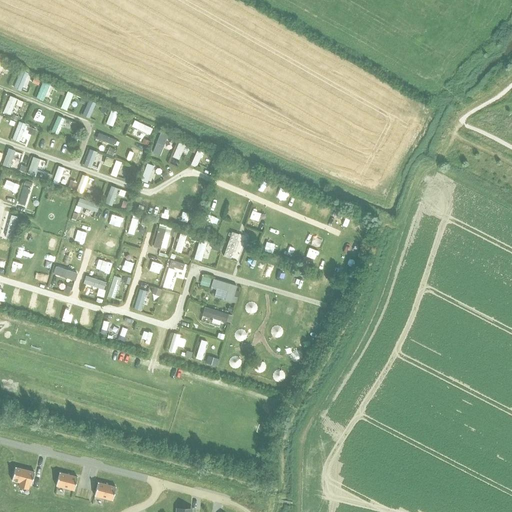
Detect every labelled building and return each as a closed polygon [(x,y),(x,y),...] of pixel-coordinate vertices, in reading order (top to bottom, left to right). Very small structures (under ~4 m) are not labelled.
[(5,236),(11,238),(17,217),(11,215),(5,236)] [(230,258),(238,235),(231,232),(223,256),(230,258)] [(30,486),(33,472),(14,468),(11,481),(18,483),(18,486),(28,488),(28,485),(30,486)] [(77,477),(59,472),(55,486),(73,490),(77,477)] [(111,500),(115,487),(97,482),(94,496),(111,500)]
